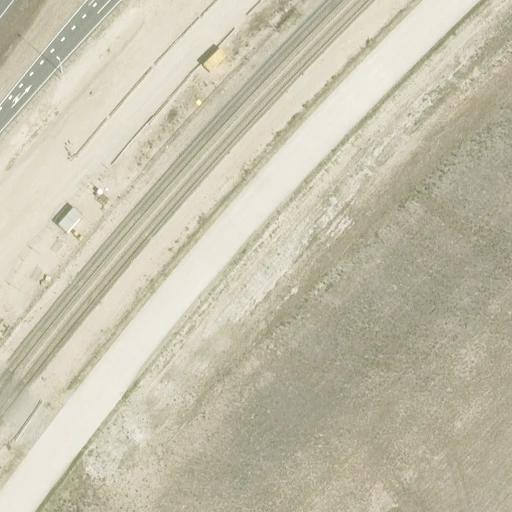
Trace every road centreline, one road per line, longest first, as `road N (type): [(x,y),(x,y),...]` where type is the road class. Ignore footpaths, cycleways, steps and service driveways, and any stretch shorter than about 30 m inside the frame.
road 1 (unclassified): [(511,131),(364,241),(244,347),(172,420),(133,478)]
road 2 (unclassified): [(133,478),(345,299),(511,182)]
road 3 (secondary): [(0,129),(119,0)]
